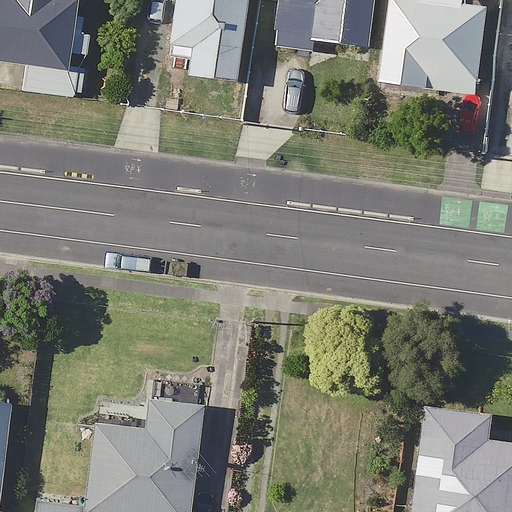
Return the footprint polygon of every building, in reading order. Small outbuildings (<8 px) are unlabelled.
[(85,99),(95,0),(0,0),(0,63),(33,67),(30,93),(85,99)] [(256,0),(185,0),(178,59),(200,62),(197,81),(245,87),(256,0)] [(287,0),(283,51),(320,55),(321,47),(378,53),(382,0),(287,0)] [(501,0),(406,0),(397,86),(490,96),(501,0)] [(193,511),(207,408),(158,402),(154,432),(104,426),(93,511),(46,505),(45,511),(193,511)] [(0,510),(10,511),(20,410),(0,407),(0,510)] [(511,511),(511,447),(494,445),(497,418),(432,412),(422,511),(511,511)]
